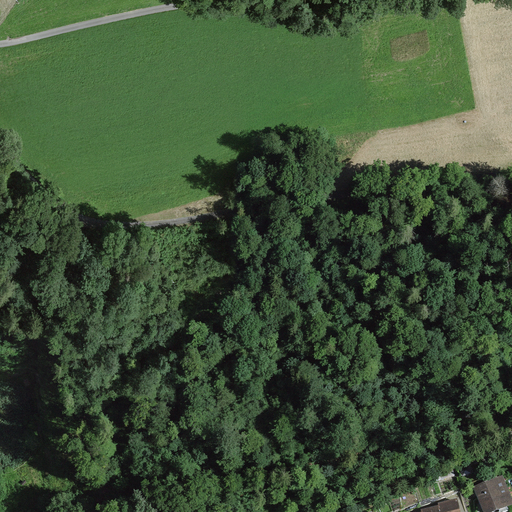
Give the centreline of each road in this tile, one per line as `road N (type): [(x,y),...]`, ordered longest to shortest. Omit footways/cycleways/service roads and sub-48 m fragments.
road 1 (track): [(0,140),(36,185),(102,224),(263,211),(369,188),(511,172)]
road 2 (track): [(0,43),(192,4),(310,14),(381,0)]
road 3 (track): [(468,430),(347,461),(163,492),(117,490)]
